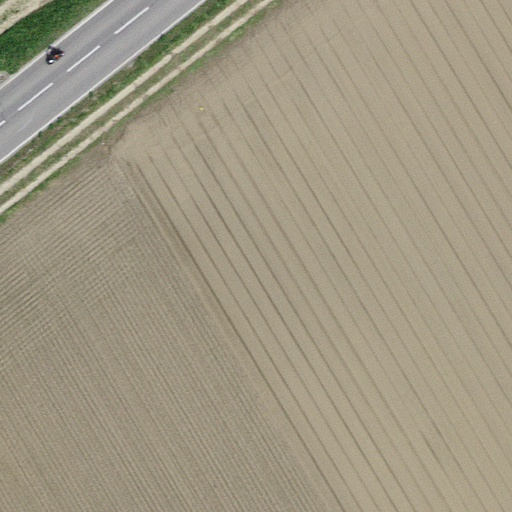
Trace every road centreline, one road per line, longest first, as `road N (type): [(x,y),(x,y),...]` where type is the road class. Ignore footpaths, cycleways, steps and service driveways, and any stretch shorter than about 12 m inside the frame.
road 1 (track): [(0,218),(277,0)]
road 2 (unclassified): [(177,0),(0,142)]
